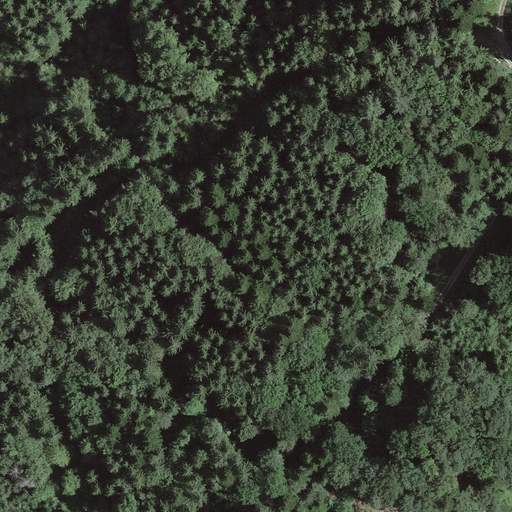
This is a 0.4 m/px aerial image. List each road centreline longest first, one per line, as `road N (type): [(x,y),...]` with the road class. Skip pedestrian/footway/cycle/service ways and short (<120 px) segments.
road 1 (track): [(89,511),(67,477),(53,330),(59,247),(80,216),(117,189),(227,148),(249,111),(372,29),(434,24),(501,43),(511,56)]
road 2 (track): [(248,511),(294,449),(432,308),(511,194)]
